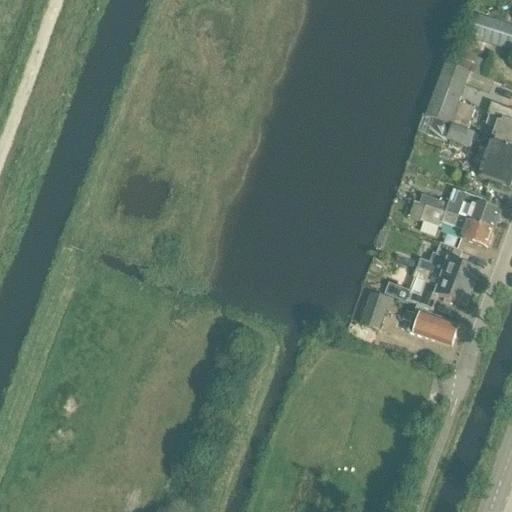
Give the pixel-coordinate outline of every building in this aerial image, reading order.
[(511,51),(511,27),(477,17),(469,40),(511,53),(511,51)] [(460,51),(453,68),(452,69),(485,82),(485,80),(491,65),(476,59),(477,58),(460,51)] [(445,65),(444,66),(425,118),(467,133),(475,111),(459,105),(466,88),(490,97),(495,84),(485,80),(485,82),(452,69),(453,68),(445,65)] [(496,130),(491,144),(511,151),(511,114),(493,108),(489,118),(491,118),(488,127),(496,130)] [(432,142),(441,146),(443,141),(470,151),(475,136),(467,133),(425,118),(423,117),(417,133),(433,139),(432,142)] [(511,184),(511,151),(491,144),(479,179),(510,190),(511,184)] [(448,208),(422,198),(420,205),(495,233),(501,216),(481,208),(483,203),(454,193),(450,206),(449,206),(448,208)] [(443,227),(463,235),(461,241),(488,251),(495,233),(420,205),(420,206),(413,204),(408,218),(441,231),(443,227)] [(396,264),(418,272),(431,277),(473,291),(479,274),(458,266),(462,254),(440,246),(436,257),(434,256),(430,265),(421,262),(420,265),(398,257),(396,264)] [(418,272),(415,280),(406,305),(417,309),(432,314),(434,314),(439,299),(467,309),(473,291),(431,277),(418,272)] [(370,296),(360,327),(380,334),(390,302),(370,296)] [(411,326),(408,334),(451,349),(459,329),(431,318),(432,314),(417,309),(414,317),(406,314),(403,323),(411,326)]
